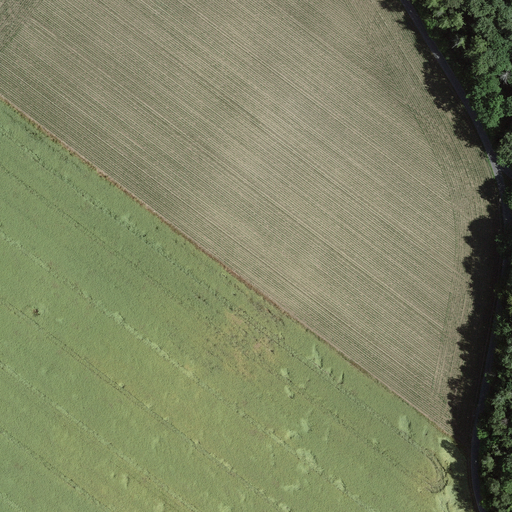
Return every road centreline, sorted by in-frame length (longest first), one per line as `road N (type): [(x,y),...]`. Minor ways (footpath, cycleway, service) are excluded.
road 1 (unclassified): [(491,511),(480,438),(506,235)]
road 2 (unclassified): [(495,160),(402,0)]
